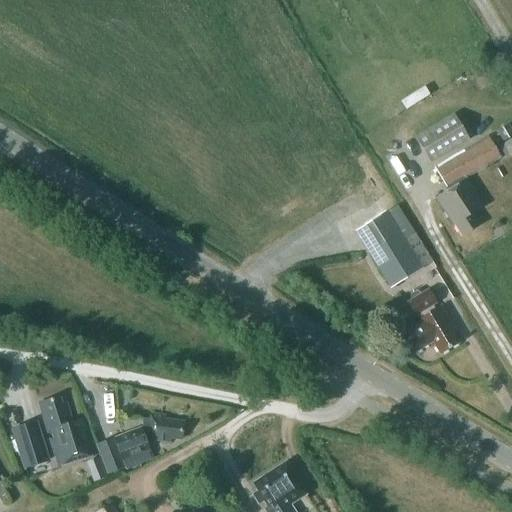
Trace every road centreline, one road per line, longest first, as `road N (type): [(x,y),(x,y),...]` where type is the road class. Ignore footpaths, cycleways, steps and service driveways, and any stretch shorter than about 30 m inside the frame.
road 1 (tertiary): [(367,379),(0,141)]
road 2 (residential): [(367,379),(330,414),(297,413),(0,353)]
road 3 (tertiary): [(511,466),(367,379)]
